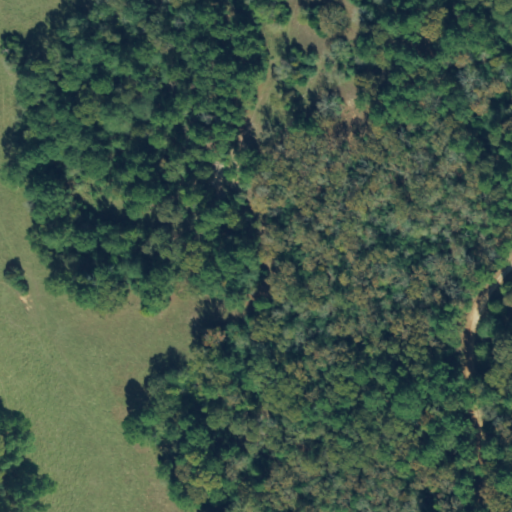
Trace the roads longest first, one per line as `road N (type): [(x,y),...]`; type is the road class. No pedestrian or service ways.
road 1 (track): [(457,511),(453,311),(488,256),(511,240)]
road 2 (track): [(84,511),(75,416),(26,331),(0,308)]
